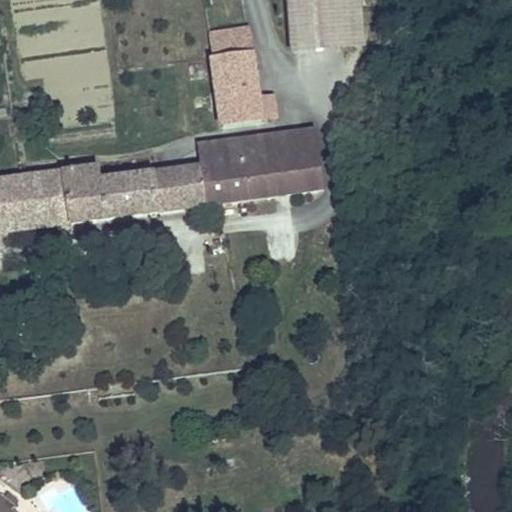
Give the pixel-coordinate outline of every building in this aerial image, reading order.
[(304,0),(304,2),(293,2),(294,40),(305,39),(305,59),(363,59),(363,0),(304,0)] [(248,31),(209,34),(220,129),(259,124),(259,119),(257,102),(248,31)] [(272,100),(257,102),(259,119),(274,118),(272,100)] [(20,179),(0,181),(0,232),(215,204),(323,190),(315,134),(222,146),(198,149),(199,163),(187,165),(188,170),(152,174),(102,181),(101,169),(20,179)] [(0,511),(3,511),(10,504),(24,486),(21,459),(0,461),(0,511)]
